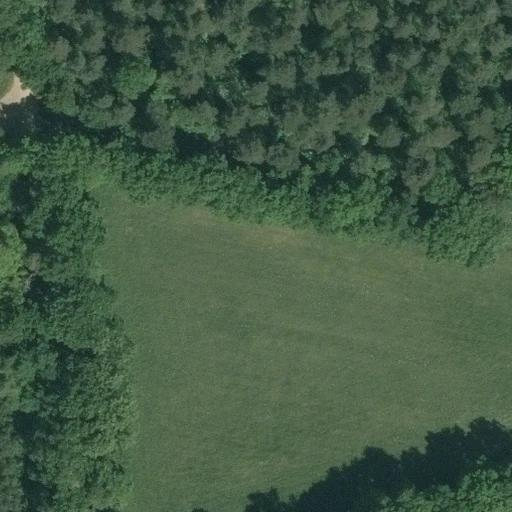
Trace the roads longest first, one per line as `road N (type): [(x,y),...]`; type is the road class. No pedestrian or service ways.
road 1 (track): [(511,219),(32,130)]
road 2 (track): [(85,511),(37,177)]
road 3 (track): [(32,130),(7,0)]
